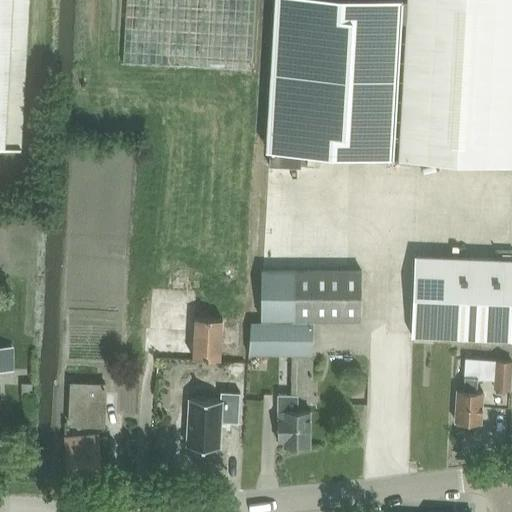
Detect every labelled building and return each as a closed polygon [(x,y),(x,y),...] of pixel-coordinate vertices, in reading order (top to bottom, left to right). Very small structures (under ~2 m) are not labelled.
[(0,0),(0,146),(20,148),(27,0),(0,0)] [(126,0),(123,64),(174,66),(251,69),(254,0),(126,0)] [(278,0),(270,150),(269,166),(301,167),(301,151),(321,153),(354,155),(399,157),(407,20),(408,2),(407,0),(278,0)] [(399,157),(399,158),(511,163),(511,0),(407,0),(408,2),(407,20),(399,157)] [(411,336),(511,340),(511,308),(511,251),(495,251),(495,259),(414,256),(411,336)] [(266,271),(259,271),(258,320),(290,320),(312,319),(361,319),(361,271),(345,271),(266,271)] [(145,329),(143,352),(192,355),(192,358),(219,359),(221,319),(194,318),(193,332),(145,329)] [(290,324),(248,323),(248,355),(291,356),(311,356),(312,319),(290,320),(290,324)] [(12,347),(0,347),(0,370),(12,370),(12,347)] [(311,356),(291,356),(291,395),(293,395),(311,395),(311,356)] [(494,379),(493,388),(509,389),(511,362),(465,359),(462,390),(457,390),(454,421),(481,423),(483,392),(476,391),(477,378),(494,379)] [(68,424),(103,426),(105,384),(71,383),(68,424)] [(220,421),(238,422),(240,392),(220,391),(220,399),(190,397),(187,445),(219,447),(220,421)] [(276,441),(276,443),(283,443),(283,448),(309,448),(310,412),(297,412),(297,395),(293,395),(291,395),(278,395),(277,441),(276,441)] [(97,435),(64,438),(67,477),(99,475),(100,475),(110,474),(109,457),(99,458),(97,435)]
